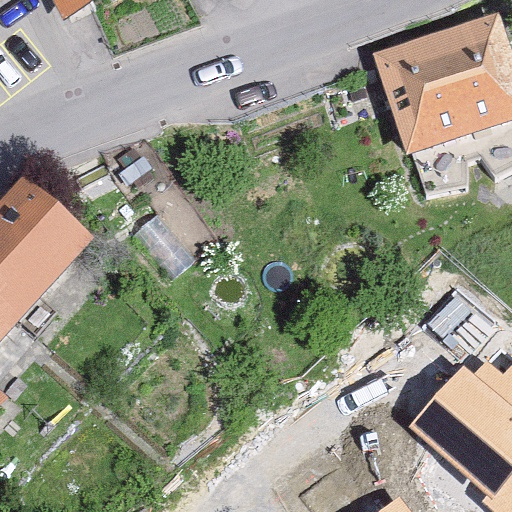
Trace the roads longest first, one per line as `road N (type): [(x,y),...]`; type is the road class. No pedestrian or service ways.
road 1 (unclassified): [(0,176),(30,150),(415,0)]
road 2 (residential): [(212,511),(359,389)]
